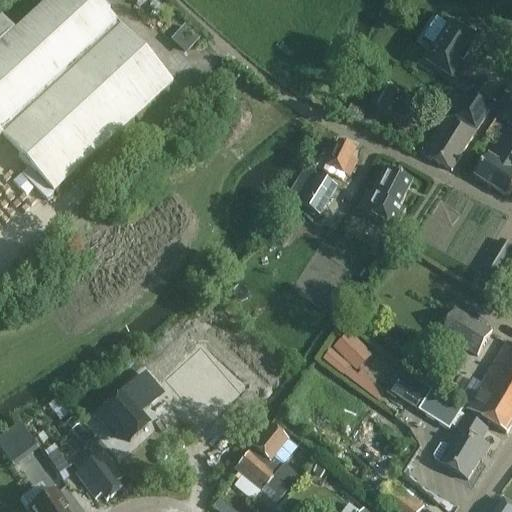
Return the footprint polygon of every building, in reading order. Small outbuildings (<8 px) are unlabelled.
[(172,85),(93,0),(49,0),(14,32),(0,17),(0,139),(2,138),(53,194),(172,85)] [(440,22),(427,42),(437,49),(428,63),(457,82),(481,44),(452,25),(450,28),(440,22)] [(400,90),(384,82),(372,103),(388,112),(400,90)] [(494,104),(474,91),(457,118),(477,131),(494,104)] [(511,105),(508,103),(498,117),(511,125),(511,127),(492,159),(490,157),(476,179),(508,198),(511,191),(511,105)] [(426,125),(436,130),(445,116),(435,110),(426,125)] [(452,172),(477,133),(448,117),(423,157),(452,172)] [(358,149),(341,141),(328,168),(351,178),(359,161),(353,158),(358,149)] [(368,193),(359,210),(397,230),(406,213),(399,209),(413,183),(387,169),(373,195),(368,193)] [(339,188),(320,176),(302,205),(321,217),(339,188)] [(511,255),(511,247),(502,241),(485,269),(499,277),(511,255)] [(493,334),(456,312),(441,336),(478,358),(493,334)] [(334,350),(357,372),(372,356),(349,334),(334,350)] [(273,360),(255,341),(246,349),(239,341),(217,362),(261,407),(283,386),(265,368),(273,360)] [(473,379),(460,400),(471,407),(468,412),(506,435),(508,436),(511,428),(511,345),(509,344),(484,386),(473,379)] [(198,349),(164,383),(207,425),(240,391),(198,349)] [(344,377),(351,368),(331,352),(324,362),(344,377)] [(422,370),(444,384),(453,369),(431,356),(422,370)] [(120,398),(96,419),(114,439),(120,433),(130,444),(148,428),(138,417),(151,406),(161,397),(158,393),(144,377),(121,398),(120,398)] [(463,411),(432,391),(419,412),(449,431),(463,411)] [(489,432),(466,418),(458,430),(462,433),(451,450),(444,446),(440,448),(434,457),(436,462),(469,482),(485,455),(487,456),(491,449),(482,443),(489,432)] [(73,421),(66,426),(72,433),(78,427),(73,421)] [(0,444),(15,466),(41,448),(22,422),(0,437),(0,444)] [(279,471),(275,468),(293,446),(271,428),(237,468),(241,472),(238,475),(261,494),(266,488),(279,471)] [(115,483),(122,477),(92,443),(84,449),(88,454),(74,465),(80,472),(76,475),(96,500),(102,496),(107,502),(121,490),(115,483)] [(57,452),(47,459),(59,476),(69,469),(57,452)] [(313,474),(321,480),(329,469),(321,463),(313,474)] [(279,471),(266,488),(280,500),(299,477),(284,465),(279,471)] [(377,503),(388,511),(421,511),(424,509),(391,485),(377,503)] [(63,511),(67,510),(55,493),(28,511),(63,511)] [(511,511),(511,506),(505,503),(499,511),(511,511)]
